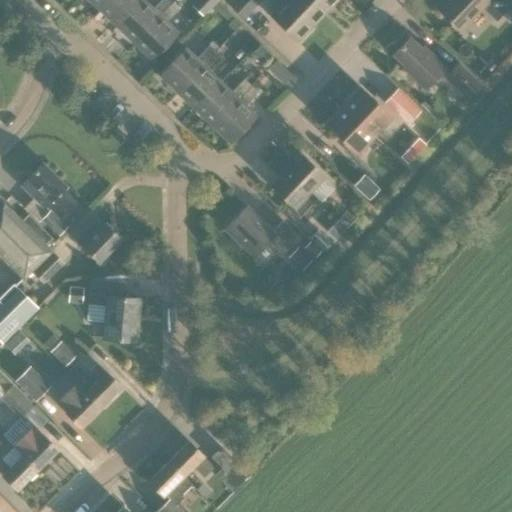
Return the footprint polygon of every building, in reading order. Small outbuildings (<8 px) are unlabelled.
[(89,0),(99,9),(107,0),(89,0)] [(107,0),(99,9),(117,26),(141,0),(107,0)] [(161,0),(154,9),(144,0),(141,0),(117,26),(134,43),(173,2),(171,0),(161,0)] [(198,0),(193,6),(205,17),(220,0),(198,0)] [(313,26),(286,0),(271,0),(279,7),(271,16),(298,42),(313,26)] [(286,0),(313,26),(328,10),(317,0),(286,0)] [(317,0),(328,10),(337,0),(317,0)] [(446,0),(438,9),(461,31),(482,8),(497,22),(511,5),(511,3),(508,0),(446,0)] [(173,2),(134,43),(152,60),(179,32),(168,22),(180,8),(173,2)] [(202,42),(210,34),(200,25),(193,34),(202,42)] [(410,37),(393,55),(405,66),(403,68),(425,89),(446,68),(424,47),(422,48),(410,37)] [(263,65),(272,55),(261,44),(251,53),(263,65)] [(159,75),(177,92),(216,51),(209,45),(197,58),(186,47),(159,75)] [(223,58),(216,51),(177,92),(195,109),(221,81),(211,71),(223,58)] [(269,69),(283,83),(291,74),(277,61),(269,69)] [(485,86),(460,62),(444,78),(469,102),(485,86)] [(232,92),(221,81),(195,109),(213,126),(251,85),(245,78),(232,92)] [(251,85),(213,126),(230,143),(257,115),(246,105),(258,91),(251,85)] [(360,88),(343,106),(374,135),(391,117),(360,88)] [(385,103),(408,125),(422,110),(398,89),(385,103)] [(357,153),(374,135),(343,106),(327,123),(357,153)] [(418,153),(426,145),(419,138),(411,147),(418,153)] [(294,166),(292,164),(272,185),(295,207),(292,211),(299,218),(317,198),(311,192),(325,177),(303,156),(294,166)] [(22,185),(46,209),(68,186),(43,163),(22,185)] [(355,186),(369,200),(379,189),(365,175),(355,186)] [(0,254),(23,278),(31,270),(52,250),(46,244),(22,220),(4,202),(0,205),(0,254)] [(254,256),(269,240),(284,254),(300,237),(283,220),(273,230),(247,206),(225,229),(254,256)] [(42,219),(60,237),(76,221),(67,212),(61,218),(51,209),(42,219)] [(46,244),(52,238),(28,214),(22,220),(46,244)] [(105,224),(99,218),(76,241),(99,263),(122,238),(107,223),(105,224)] [(336,240),(347,228),(338,220),(327,232),(336,240)] [(323,250),(330,241),(318,230),(310,238),(323,250)] [(315,257),(321,251),(310,241),(304,247),(315,257)] [(301,271),(312,260),(298,247),(288,258),(301,271)] [(65,264),(52,250),(31,270),(45,284),(65,264)] [(104,338),(136,341),(140,299),(119,297),(120,282),(92,279),(89,303),(107,305),(104,338)] [(0,299),(0,316),(15,332),(39,309),(17,286),(8,294),(7,293),(0,299)] [(82,304),(83,288),(70,286),(68,302),(82,304)] [(65,366),(76,356),(61,341),(51,352),(65,366)] [(98,380),(86,392),(101,407),(121,386),(106,371),(105,372),(97,364),(89,371),(98,380)] [(51,387),(31,366),(16,381),(36,402),(51,387)] [(14,384),(0,369),(0,397),(0,398),(1,397),(21,418),(34,405),(14,384)] [(101,407),(86,392),(77,383),(59,402),(67,410),(66,412),(81,427),(101,407)] [(22,455),(28,461),(38,470),(58,449),(43,434),(42,435),(33,426),(13,446),(23,455),(22,455)] [(189,441),(169,461),(184,476),(194,466),(204,477),(214,467),(203,456),(204,456),(189,441)] [(249,475),(222,448),(213,456),(223,466),(216,472),(233,490),(249,475)] [(38,470),(28,461),(22,455),(11,466),(3,458),(0,460),(0,469),(4,474),(3,475),(18,490),(38,470)] [(165,495),(169,500),(175,506),(177,504),(185,496),(182,494),(192,484),(184,476),(169,461),(149,481),(164,496),(165,495)] [(185,511),(177,504),(175,506),(169,500),(156,511),(185,511)]
